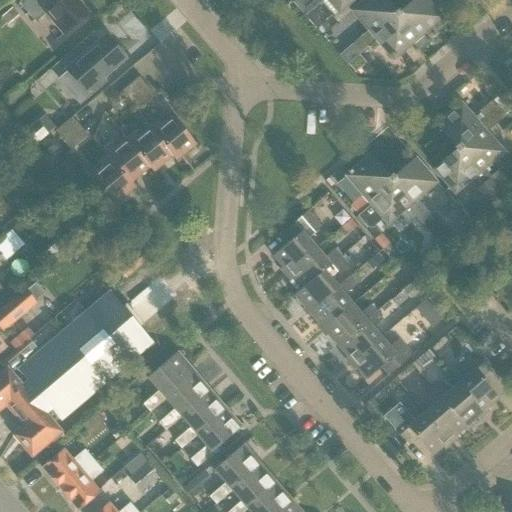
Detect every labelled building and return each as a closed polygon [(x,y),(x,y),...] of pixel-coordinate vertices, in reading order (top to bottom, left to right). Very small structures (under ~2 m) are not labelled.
[(22,0),(19,3),(36,23),(50,10),(68,31),(87,15),(74,0),(22,0)] [(298,0),(306,9),(315,0),(328,0),(340,13),(354,0),(298,0)] [(368,31),(372,36),(394,17),(395,12),(384,0),(364,0),(351,12),(368,31)] [(399,18),(418,40),(414,43),(420,51),(429,43),(422,36),(442,18),(426,0),(413,0),(399,13),(399,18)] [(1,18),(0,19),(0,28),(0,29),(6,24),(17,15),(11,8),(0,17),(1,18)] [(414,43),(418,40),(399,18),(399,13),(395,13),(395,12),(394,17),(372,36),(368,31),(360,38),(369,48),(377,41),(393,61),(413,43),(414,43)] [(102,78),(124,58),(106,37),(67,71),(89,96),(105,82),(102,78)] [(352,44),(361,54),(369,48),(360,38),(352,44)] [(463,86),(478,106),(493,95),(478,75),(463,86)] [(122,91),(130,100),(147,86),(139,77),(122,91)] [(147,86),(130,100),(138,109),(155,95),(147,86)] [(482,128),(478,123),(486,117),(493,125),(505,115),(492,100),(472,116),(462,104),(437,126),(455,147),(460,147),(482,128)] [(486,117),(478,123),(482,128),(460,147),(455,147),(455,152),(460,152),(479,174),(484,170),(504,152),(485,131),(493,125),(486,117)] [(55,132),(63,141),(80,127),(72,118),(55,132)] [(172,157),(171,157),(175,162),(195,145),(172,118),(162,127),(158,122),(149,130),(172,157)] [(80,127),(63,141),(71,150),(88,136),(80,127)] [(171,157),(172,157),(149,130),(139,138),(136,133),(126,141),(149,168),(148,169),(152,173),(171,157)] [(103,153),(107,158),(108,157),(130,184),(148,169),(149,168),(126,141),(117,149),(113,145),(103,153)] [(460,152),(455,152),(434,170),(455,195),(475,178),(481,186),(476,191),(486,202),(501,189),(492,179),(484,170),(479,174),(460,152)] [(371,206),(367,201),(389,182),(389,177),(370,155),(345,177),(362,196),(354,202),(362,211),(357,216),(358,217),(371,206)] [(108,157),(107,158),(98,165),(102,170),(92,178),(115,205),(134,188),(130,184),(108,157)] [(436,183),(415,158),(394,177),(393,183),(412,204),(417,200),(436,183)] [(497,174),(492,179),(501,189),(506,185),(497,174)] [(371,206),(358,217),(367,227),(372,228),(382,219),(388,225),(403,212),(410,220),(415,216),(424,208),(417,200),(412,204),(393,183),(394,177),(389,177),(389,182),(367,201),(371,206)] [(71,198),(79,206),(89,196),(82,188),(71,198)] [(421,223),(430,215),(424,208),(415,216),(421,223)] [(287,274),(316,249),(318,247),(309,237),(322,226),(309,210),(288,229),(295,237),(274,255),(284,267),(282,269),(287,274)] [(341,227),(347,234),(356,226),(350,220),(341,227)] [(374,239),(383,249),(389,243),(380,234),(374,239)] [(318,247),(316,249),(287,274),(291,280),(294,278),(303,289),(342,256),(335,248),(326,256),(318,247)] [(336,289),(339,286),(331,277),(348,262),(342,256),(303,289),(296,295),(306,306),(304,308),(309,314),(311,312),(337,289),(336,289)] [(339,286),(336,289),(337,289),(311,312),(320,322),(317,325),(322,331),(354,303),(345,294),(355,286),(348,277),(339,286)] [(0,351),(1,350),(3,348),(0,344),(0,331),(36,301),(35,300),(44,292),(36,282),(26,290),(26,289),(24,290),(22,288),(15,294),(17,296),(0,310),(0,351)] [(433,290),(426,296),(432,304),(440,297),(433,290)] [(108,293),(45,348),(67,374),(88,399),(134,360),(141,369),(148,363),(141,355),(153,344),(139,329),(143,325),(126,306),(122,309),(108,293)] [(340,345),(375,314),(378,312),(372,305),(362,313),(354,303),(322,331),(327,336),(330,334),(340,345)] [(351,364),(379,340),(382,337),(374,327),(384,319),(378,312),(375,314),(340,345),(350,357),(347,359),(351,364)] [(391,347),(382,337),(379,340),(351,364),(355,369),(358,367),(368,379),(389,361),(396,369),(414,354),(400,339),(391,347)] [(0,410),(6,406),(16,417),(67,374),(45,348),(40,352),(28,339),(0,362),(0,363),(4,368),(0,371),(0,410)] [(466,376),(457,384),(484,415),(489,410),(487,408),(499,397),(481,377),(490,369),(474,351),(457,366),(466,376)] [(150,413),(165,400),(164,398),(194,372),(177,353),(147,379),(159,392),(144,406),(150,413)] [(181,418),(180,416),(209,391),(194,372),(164,398),(165,400),(175,411),(159,424),(166,431),(181,418)] [(67,374),(16,417),(25,429),(16,437),(21,443),(19,444),(31,458),(44,446),(47,450),(63,437),(44,414),(50,409),(61,422),(88,399),(67,374)] [(431,388),(464,426),(476,416),(479,419),(484,415),(457,384),(447,392),(438,382),(431,388)] [(423,412),(424,413),(450,443),(456,438),(454,436),(464,426),(431,388),(425,393),(434,404),(423,412)] [(182,450),(197,436),(195,435),(225,409),(209,391),(180,416),(181,418),(191,429),(175,442),(182,450)] [(195,435),(197,436),(206,447),(191,460),(197,468),(213,455),(212,453),(241,428),(225,409),(195,435)] [(423,412),(415,420),(406,410),(390,423),(406,441),(413,434),(431,455),(442,446),(444,448),(450,443),(424,413),(423,412)] [(109,432),(115,439),(124,430),(118,423),(109,432)] [(260,464),(243,445),(214,471),(225,484),(210,498),(216,505),(231,492),(230,490),(260,464)] [(140,450),(122,466),(130,475),(148,459),(140,450)] [(64,452),(42,471),(59,491),(93,462),(84,452),(72,462),(64,452)] [(93,462),(59,491),(77,511),(99,493),(90,484),(103,473),(93,462)] [(244,511),(247,510),(246,508),(275,482),(260,464),(230,490),(231,492),(241,502),(229,511),(244,511)] [(278,511),(291,501),(275,482),(246,508),(247,510),(248,511),(278,511)] [(300,511),(291,501),(278,511),(300,511)]
